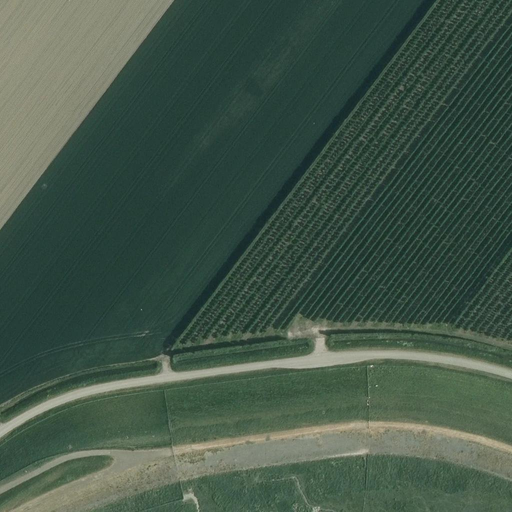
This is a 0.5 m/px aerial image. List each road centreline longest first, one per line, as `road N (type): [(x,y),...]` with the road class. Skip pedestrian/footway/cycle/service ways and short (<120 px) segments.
road 1 (unclassified): [(511,375),(415,356),(292,364),(85,393),(0,434)]
road 2 (track): [(18,511),(163,454)]
